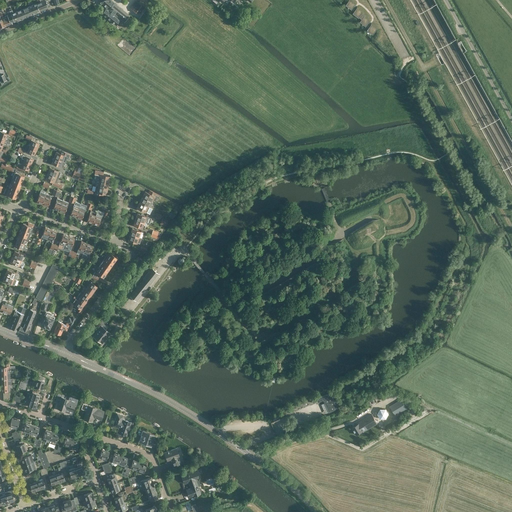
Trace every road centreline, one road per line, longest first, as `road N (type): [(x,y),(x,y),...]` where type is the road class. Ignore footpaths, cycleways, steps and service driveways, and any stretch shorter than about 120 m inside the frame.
road 1 (tertiary): [(315,511),(194,416),(62,351)]
road 2 (track): [(511,227),(385,0)]
road 3 (residential): [(62,351),(128,266),(130,252),(117,242)]
road 4 (residential): [(171,511),(149,454),(90,434)]
